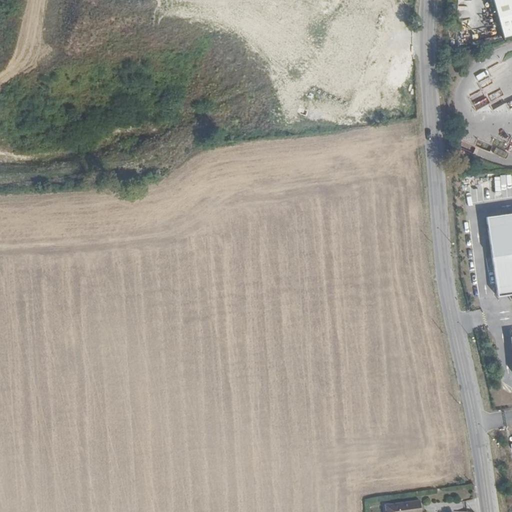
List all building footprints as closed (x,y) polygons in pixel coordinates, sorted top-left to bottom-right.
[(511,0),(491,0),(503,40),(511,37),(511,0)] [(511,215),(486,219),(498,298),(511,295),(511,215)] [(468,511),(466,493),(445,496),(448,511),(468,511)] [(417,511),(417,499),(401,501),(401,511),(417,511)] [(401,511),(401,501),(383,503),(384,511),(401,511)]
